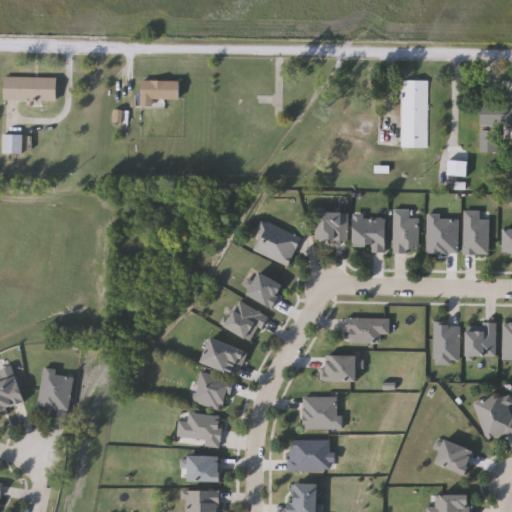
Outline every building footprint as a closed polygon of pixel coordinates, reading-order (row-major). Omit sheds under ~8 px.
[(56,78),(56,101),(3,101),(3,78),(56,78)] [(152,100),(152,109),(140,109),(140,81),(179,81),(179,100),(152,100)] [(400,149),(400,81),(427,81),(427,149),(400,149)] [(478,153),(479,105),(511,105),(511,129),(497,129),(497,153),(478,153)] [(21,135),(21,154),(1,154),(1,135),(21,135)] [(418,219),(418,255),(393,255),(393,211),(410,211),(410,219),(418,219)] [(488,221),(488,255),(463,255),(463,211),(480,211),(480,220),(488,221)] [(347,213),(347,242),(317,242),(317,213),(347,213)] [(353,247),(353,217),(386,217),(386,253),(370,253),(370,247),(353,247)] [(426,255),(426,217),(457,217),(457,255),(426,255)] [(301,239),(288,268),(253,252),(258,240),(254,238),(261,221),(301,239)] [(284,288),(271,310),(246,295),(260,273),(284,288)] [(251,343),(223,326),(238,301),(267,318),(251,343)] [(389,335),(380,335),(380,344),(347,344),(347,319),(389,319),(389,335)] [(511,323),(511,360),(501,360),(501,323),(511,323)] [(433,365),(433,324),(459,324),(459,365),(433,365)] [(495,324),(495,356),(466,356),(466,324),(495,324)] [(358,381),(325,381),(325,356),(358,356),(358,381)] [(42,371),(74,375),(69,412),(37,407),(42,371)] [(233,382),(224,412),(191,402),(200,372),(233,382)] [(0,413),(0,378),(15,373),(24,405),(0,413)] [(511,435),(486,443),(473,404),(507,394),(511,410),(511,435)] [(339,398),(339,429),(303,429),(303,398),(339,398)] [(219,448),(176,441),(179,420),(186,421),(188,412),(224,418),(219,448)] [(435,465),(445,440),(475,452),(465,477),(435,465)] [(289,473),(289,441),(330,441),(330,473),(289,473)] [(188,457),(219,457),(219,482),(188,482),(188,457)] [(318,485),(318,511),(290,511),(290,485),(318,485)] [(181,491),(218,491),(218,511),(185,511),(185,500),(181,500),(181,491)] [(470,496),(470,511),(425,511),(425,509),(435,509),(435,496),(470,496)]
